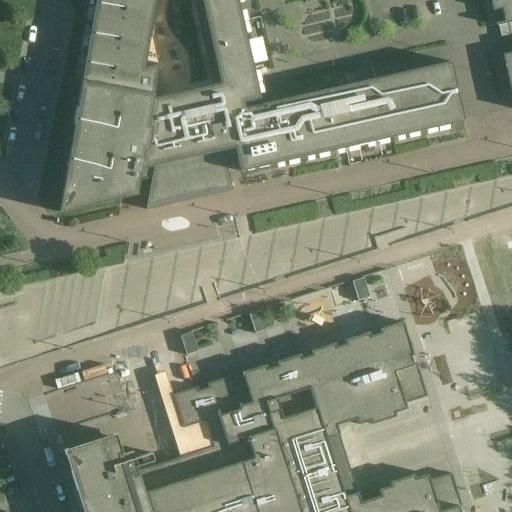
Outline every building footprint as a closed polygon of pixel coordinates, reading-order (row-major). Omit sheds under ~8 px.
[(95,0),(82,80),(67,167),(59,212),(123,197),(136,194),(139,180),(145,179),(152,178),(146,209),(232,190),(226,161),(237,158),(240,171),(271,164),(464,120),(450,62),(244,108),(243,103),(260,99),(237,0),(95,0)] [(511,0),(489,0),(492,11),(493,10),(496,23),(495,23),(496,25),(498,25),(501,37),(510,35),(511,34),(511,0)] [(511,97),(511,52),(502,54),(511,97)] [(369,296),(363,277),(352,281),(358,300),(369,296)] [(266,329),(260,310),(249,314),(255,333),(266,329)] [(460,511),(459,507),(462,506),(451,472),(430,479),(428,474),(415,478),(414,474),(390,482),(391,485),(378,489),(380,495),(361,501),(358,492),(345,496),(335,463),(327,438),(339,434),(336,424),(356,418),(357,424),(370,420),(371,424),(396,416),(394,412),(407,408),(405,402),(427,395),(416,362),(413,363),(411,355),(414,354),(403,321),(379,329),(380,333),(370,336),(369,332),(344,340),(346,343),(336,347),(335,343),(310,350),(311,354),(301,358),(300,354),(276,361),(277,365),(268,368),(266,364),(242,372),(243,376),(233,379),(232,375),(207,383),(209,387),(199,390),(198,386),(173,394),(184,427),(206,419),(210,431),(215,445),(154,465),(139,471),(152,511),(460,511)] [(180,335),(186,355),(198,351),(192,332),(180,335)] [(467,357),(470,367),(487,362),(484,352),(467,357)] [(91,441),(63,450),(76,487),(76,489),(83,511),(152,511),(139,471),(154,465),(150,452),(133,458),(131,450),(122,453),(115,433),(91,441)]
